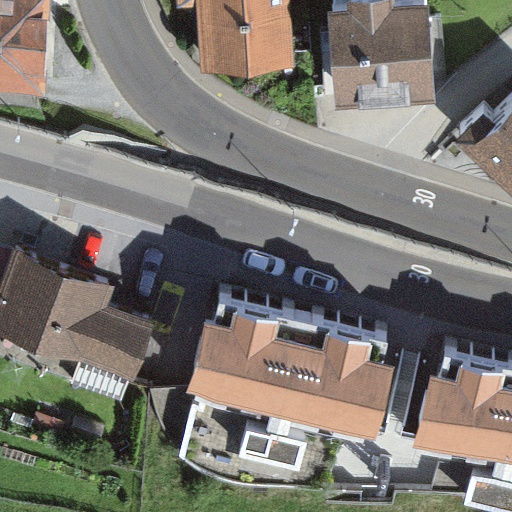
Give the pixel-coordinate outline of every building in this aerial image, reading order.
[(54,0),(0,0),(0,88),(52,90),(54,0)] [(305,0),(216,0),(219,64),(309,60),(305,0)] [(458,0),(352,0),(355,85),(461,82),(458,0)] [(511,111),(487,133),(511,161),(511,111)] [(114,282),(22,250),(0,313),(0,333),(133,379),(156,314),(108,298),(114,282)] [(311,426),(292,421),(297,403),(385,426),(411,326),(221,278),(196,377),(278,398),(273,416),(250,410),(241,446),(302,462),(311,426)] [(511,350),(448,334),(424,428),(501,448),(497,465),(475,460),(466,494),(511,505),(511,350)]
